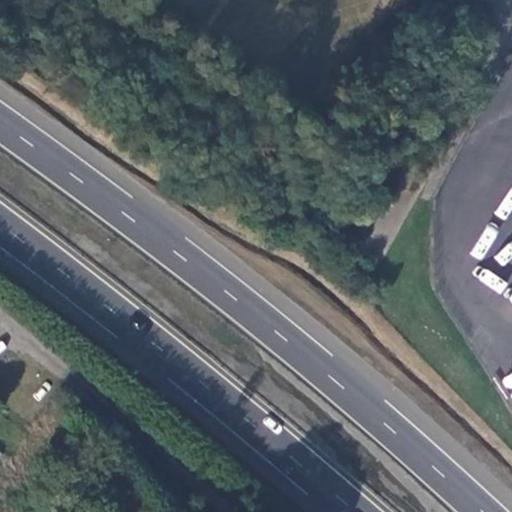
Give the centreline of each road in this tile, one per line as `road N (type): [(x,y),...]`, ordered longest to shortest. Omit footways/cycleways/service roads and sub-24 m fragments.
road 1 (trunk): [(482,511),(426,458),(0,121)]
road 2 (trunk): [(0,223),(351,511)]
road 3 (unknown): [(509,0),(370,269)]
road 4 (unclassified): [(221,511),(0,319)]
